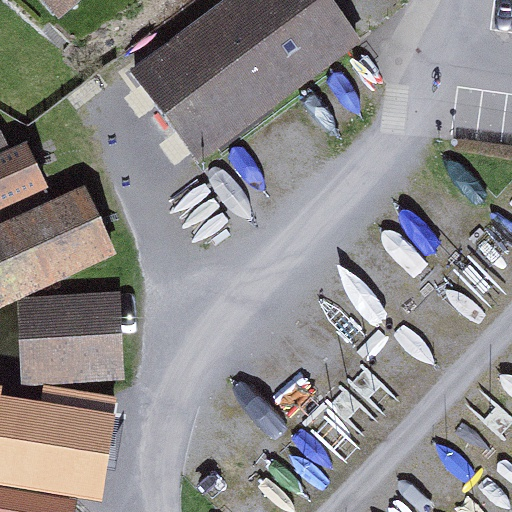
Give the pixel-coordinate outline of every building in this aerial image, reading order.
[(64,0),(77,15),(93,0),(64,0)] [(351,0),(209,0),(128,62),(207,164),(378,33),(351,0)] [(28,141),(0,153),(0,224),(55,199),(28,141)] [(0,307),(6,320),(123,268),(95,204),(0,246),(0,307)] [(124,313),(33,317),(37,387),(127,383),(124,313)] [(0,499),(85,511),(110,511),(124,422),(0,404),(0,499)]
